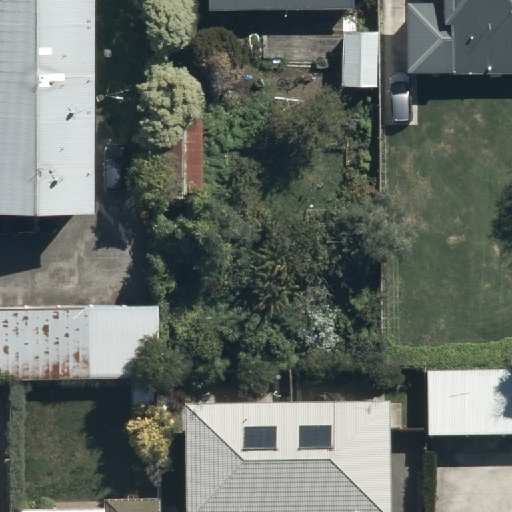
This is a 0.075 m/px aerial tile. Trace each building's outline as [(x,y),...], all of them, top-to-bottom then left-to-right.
[(87,0),(0,0),(0,184),(89,185),(87,0)] [(511,0),(409,0),(410,60),(455,60),(455,62),(511,62),(511,0)] [(381,20),(343,20),(343,78),(381,78),(381,20)] [(199,187),(201,105),(160,105),(159,187),(199,187)] [(157,298),(0,298),(0,364),(157,364),(157,298)] [(511,367),(425,368),(425,433),(511,432),(511,367)] [(394,391),(189,392),(190,511),(291,511),(394,511),(394,426),(401,426),(401,405),(394,405),(394,391)] [(93,511),(150,511),(150,492),(94,492),(93,511)]
